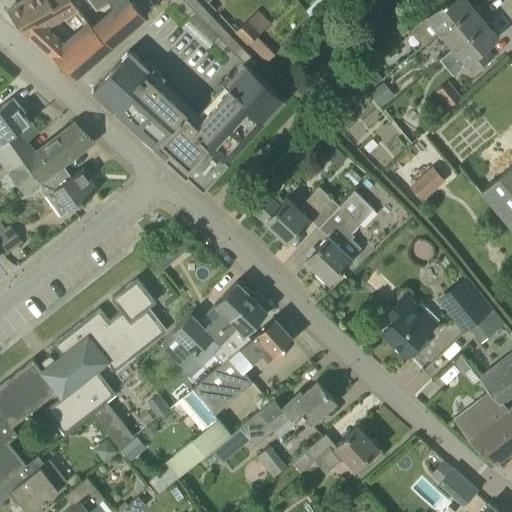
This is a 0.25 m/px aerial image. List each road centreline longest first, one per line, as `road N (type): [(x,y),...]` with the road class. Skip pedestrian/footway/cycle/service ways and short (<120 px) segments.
road 1 (residential): [(511,494),(159,179)]
road 2 (residential): [(159,179),(0,30)]
road 3 (residential): [(0,307),(159,179)]
